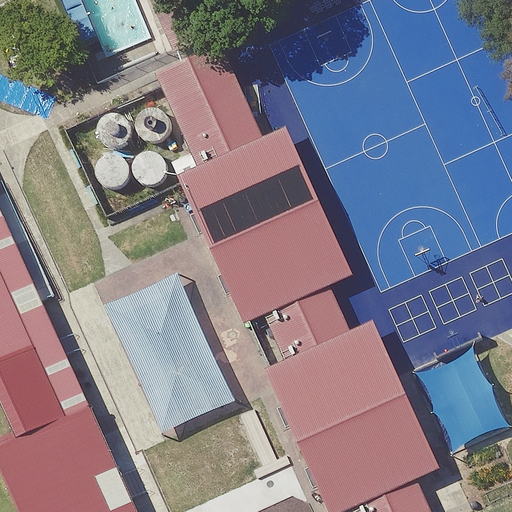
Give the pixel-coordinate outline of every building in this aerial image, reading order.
[(417,0),(313,0),(276,16),(312,99),(437,45),(417,0)] [(163,113),(93,111),(92,184),(161,186),(163,113)] [(240,153),(128,201),(195,353),(307,305),(240,153)] [(511,314),(486,326),(511,385),(511,314)] [(0,511),(74,511),(79,510),(0,330),(0,511)] [(327,347),(222,393),(273,511),(372,511),(395,502),(327,347)]
